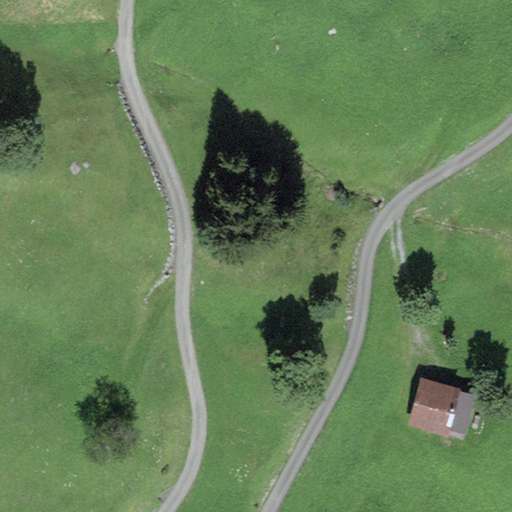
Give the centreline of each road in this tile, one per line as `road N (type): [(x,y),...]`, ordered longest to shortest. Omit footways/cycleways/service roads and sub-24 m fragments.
road 1 (track): [(167,511),(194,456),(199,406),(182,309),(185,223),(127,53),(129,0)]
road 2 (track): [(511,123),(380,221),(364,272),(357,341),(268,511)]
